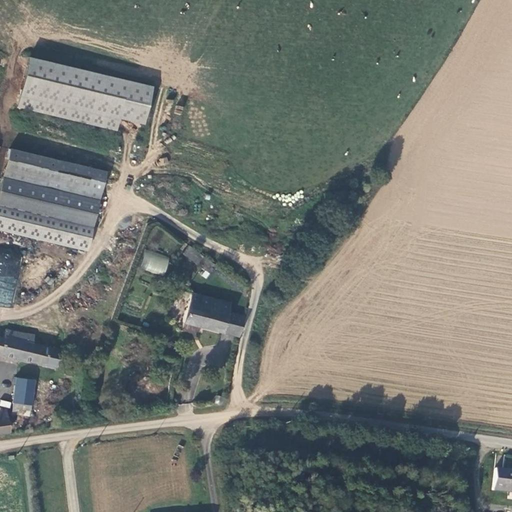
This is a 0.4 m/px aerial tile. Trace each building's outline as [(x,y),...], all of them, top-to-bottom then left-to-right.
[(153,84),(27,54),(15,106),(115,130),(118,117),(144,123),(153,84)] [(104,169),(9,146),(0,183),(0,227),(86,248),(104,169)] [(189,245),(182,254),(197,266),(203,257),(189,245)] [(0,303),(14,305),(21,250),(0,247),(0,303)] [(165,275),(169,256),(144,250),(140,269),(165,275)] [(246,317),(227,311),(230,304),(191,293),(183,322),(239,338),(246,317)] [(1,354),(56,369),(61,349),(32,342),(35,335),(6,328),(3,336),(0,335),(0,352),(1,354)] [(11,401),(11,402),(30,405),(34,381),(14,377),(11,401)] [(0,400),(0,406),(9,409),(11,402),(0,400)] [(10,413),(28,416),(30,405),(11,402),(10,413)] [(0,430),(8,430),(5,409),(0,409),(0,430)] [(511,470),(493,468),(491,491),(511,493),(511,470)]
